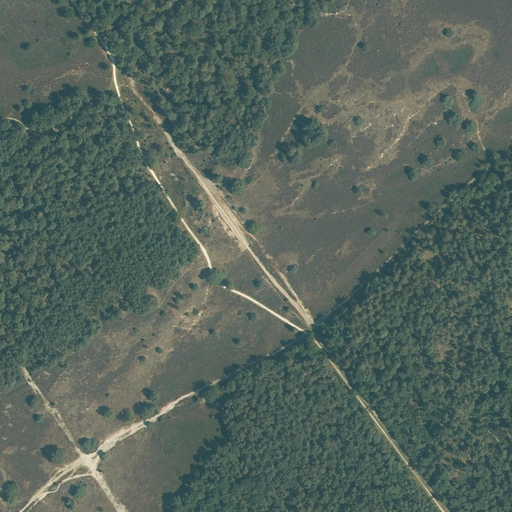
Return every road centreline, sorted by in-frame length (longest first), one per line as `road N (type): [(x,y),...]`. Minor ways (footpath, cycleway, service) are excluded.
road 1 (track): [(314,328),(447,511)]
road 2 (track): [(364,405),(181,510)]
